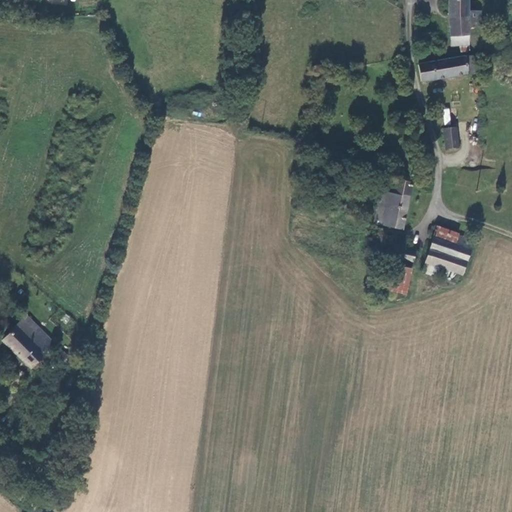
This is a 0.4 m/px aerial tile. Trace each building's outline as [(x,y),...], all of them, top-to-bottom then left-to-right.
[(460,53),(469,53),(468,30),(468,14),(467,0),(448,0),(450,46),(460,45),(460,53)] [(478,14),(468,14),(468,30),(478,30),(478,14)] [(423,34),(420,33),(417,34),(415,37),(415,40),(417,42),(420,43),(423,42),(425,39),(425,36),(423,34)] [(421,81),(479,71),(476,56),(470,57),(418,65),(421,81)] [(442,109),(444,123),(451,123),(449,108),(442,109)] [(445,149),(455,148),(453,130),(444,131),(445,149)] [(401,230),(412,183),(394,178),(392,188),(380,185),(375,205),(372,223),(401,230)] [(436,227),(432,238),(458,247),(462,236),(436,227)] [(454,273),(460,275),(473,240),(462,236),(458,247),(432,238),(424,263),(454,273)] [(415,254),(399,250),(397,258),(412,262),(415,254)] [(451,284),(454,273),(424,263),(421,274),(451,284)] [(410,271),(390,266),(384,289),(404,294),(410,271)] [(53,343),(25,315),(1,340),(30,368),(53,343)]
